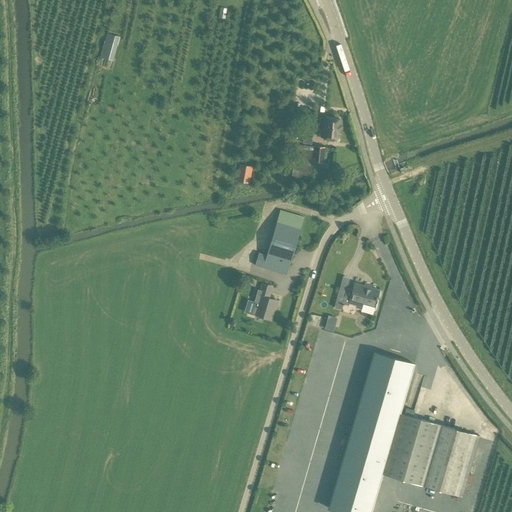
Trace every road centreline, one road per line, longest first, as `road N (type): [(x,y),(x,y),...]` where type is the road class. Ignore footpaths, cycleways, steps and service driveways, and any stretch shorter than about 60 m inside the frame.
road 1 (unclassified): [(241,511),(325,238),(391,196)]
road 2 (tertiary): [(511,412),(448,321),(391,196)]
road 3 (tertiary): [(391,196),(326,0)]
